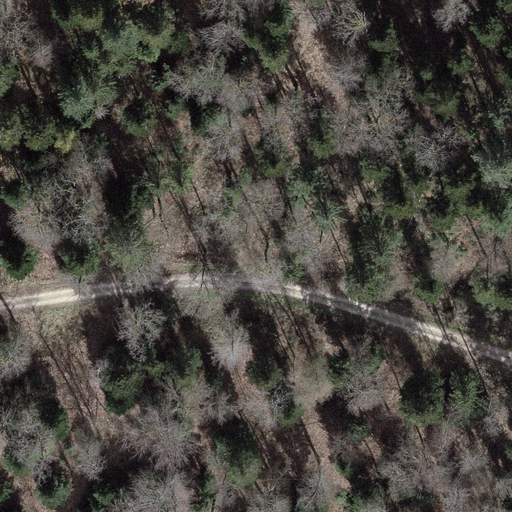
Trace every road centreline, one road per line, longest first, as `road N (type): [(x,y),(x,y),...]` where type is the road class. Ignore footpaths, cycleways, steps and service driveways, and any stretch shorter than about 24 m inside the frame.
road 1 (track): [(0,300),(209,280),(286,289)]
road 2 (track): [(511,358),(286,289)]
